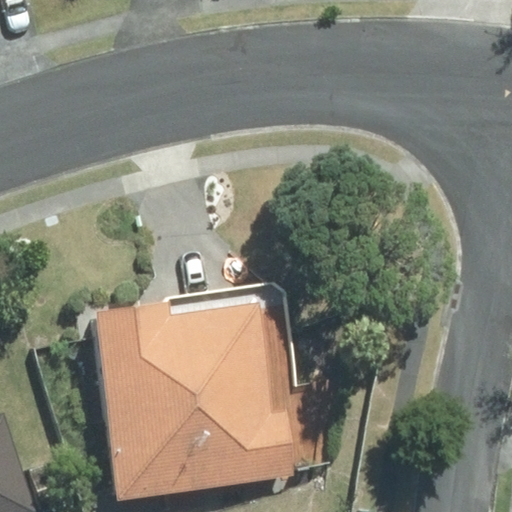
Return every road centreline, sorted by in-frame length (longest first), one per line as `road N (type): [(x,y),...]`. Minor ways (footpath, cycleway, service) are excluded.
road 1 (residential): [(505,92),(339,76),(169,95),(0,141)]
road 2 (residential): [(447,511),(505,92)]
